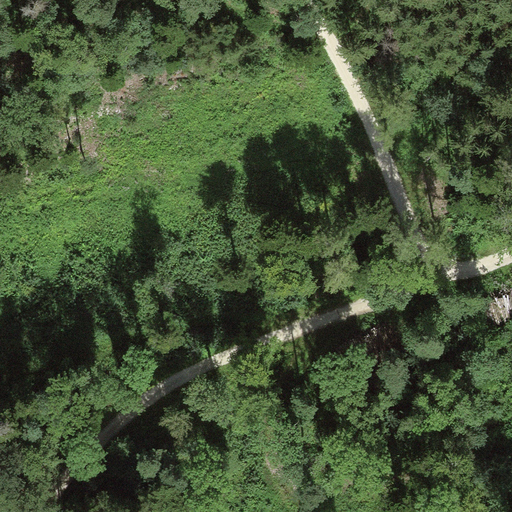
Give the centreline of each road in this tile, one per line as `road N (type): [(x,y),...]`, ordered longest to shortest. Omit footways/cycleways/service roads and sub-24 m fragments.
road 1 (track): [(367,307),(196,366),(147,397),(44,511)]
road 2 (track): [(304,0),(356,84),(435,276)]
